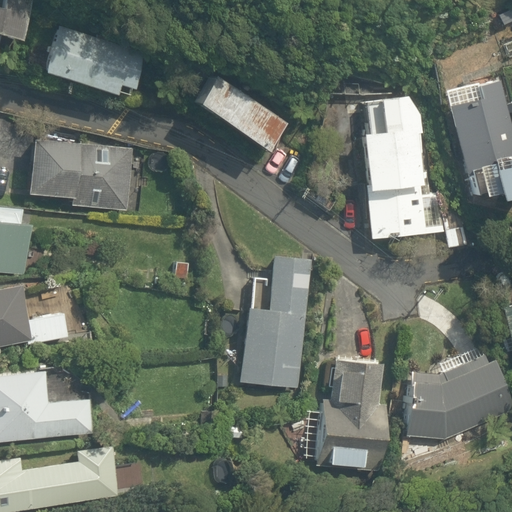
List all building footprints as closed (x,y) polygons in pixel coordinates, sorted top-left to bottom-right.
[(0,0),(0,34),(18,40),(28,8),(0,0)] [(126,89),(139,56),(54,23),(37,67),(107,94),(111,84),(126,89)] [(210,74),(190,102),(259,151),(279,122),(210,74)] [(418,97),(362,99),(363,132),(358,132),(361,243),(422,241),(418,97)] [(511,135),(500,98),(447,115),(477,204),(511,192),(511,135)] [(66,206),(126,209),(129,147),(25,142),(22,196),(66,198),(66,206)] [(0,270),(19,271),(22,225),(17,224),(18,208),(0,207),(0,270)] [(307,257),(270,254),(265,313),(241,311),(235,381),(296,387),(307,257)] [(0,346),(63,337),(59,312),(20,318),(15,286),(0,287),(0,346)] [(511,301),(494,307),(511,374),(511,301)] [(407,368),(400,437),(441,439),(511,404),(488,356),(468,366),(464,358),(438,371),(407,368)] [(371,409),(374,359),(330,357),(328,411),(316,410),(313,465),(375,469),(378,409),(371,409)] [(0,440),(85,434),(82,399),(53,401),(50,368),(0,372),(0,440)] [(87,449),(71,451),(71,457),(15,463),(14,458),(0,459),(0,511),(110,499),(105,452),(88,454),(87,449)]
